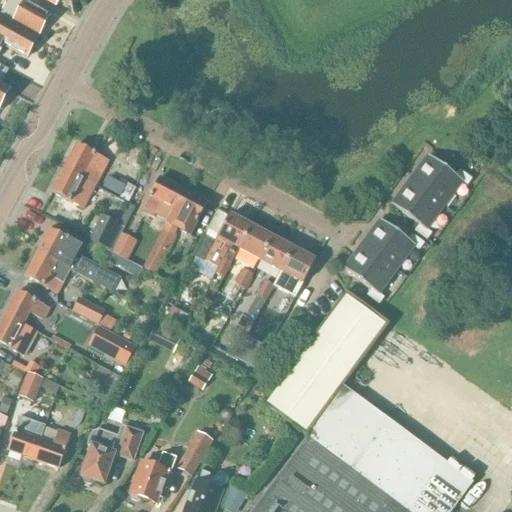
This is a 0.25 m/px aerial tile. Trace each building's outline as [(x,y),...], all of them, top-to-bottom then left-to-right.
[(9,0),(1,16),(21,27),(39,36),(49,17),(18,0),(9,0)] [(0,52),(3,47),(26,59),(37,40),(0,19),(0,52)] [(0,66),(0,110),(1,111),(7,102),(4,100),(9,91),(0,85),(0,82),(6,70),(0,66)] [(64,169),(96,186),(109,162),(76,146),(64,169)] [(412,183),(445,208),(463,184),(467,187),(472,180),(459,171),(455,177),(428,157),(417,171),(420,173),(412,183)] [(96,186),(64,169),(51,194),(84,211),(96,186)] [(120,197),(119,198),(129,204),(137,189),(121,180),(119,184),(109,179),(103,189),(120,197)] [(159,179),(149,197),(142,212),(154,218),(156,215),(167,221),(183,192),(159,179)] [(418,226),(415,232),(427,241),(431,235),(427,232),(445,208),(412,183),(405,194),(402,192),(391,206),(418,226)] [(167,221),(166,224),(177,231),(190,237),(197,222),(207,205),(183,192),(173,211),(167,221)] [(218,239),(216,243),(204,236),(192,257),(196,260),(204,264),(205,263),(217,270),(215,274),(224,279),(240,251),(238,250),(250,228),(229,216),(217,238),(218,239)] [(107,251),(119,228),(100,218),(88,240),(107,251)] [(132,228),(142,233),(146,224),(137,219),(132,228)] [(364,248),(398,272),(415,248),(420,251),(424,245),(412,236),(408,241),(380,221),(370,236),(372,237),(364,248)] [(271,240),(250,228),(238,250),(240,251),(260,262),(271,240)] [(50,231),(37,255),(69,271),(114,294),(122,279),(77,256),(82,247),(68,240),(50,231)] [(163,232),(156,245),(168,252),(175,238),(163,232)] [(121,235),(112,253),(127,262),(137,243),(121,235)] [(281,273),(293,251),(271,240),(260,262),(281,273)] [(379,297),(397,273),(398,272),(364,248),(357,258),(355,256),(344,271),(371,291),(367,296),(379,305),(383,300),(379,297)] [(293,251),(281,273),(303,285),(314,263),(293,251)] [(69,271),(37,255),(25,279),(56,295),(69,271)] [(196,260),(191,269),(200,275),(205,265),(204,264),(196,260)] [(235,285),(245,291),(254,276),(243,271),(235,285)] [(257,296),(267,301),(275,287),(265,282),(257,296)] [(17,293),(5,317),(23,327),(29,314),(42,321),(49,309),(17,293)] [(264,404),(307,436),(342,388),(389,325),(346,293),(264,404)] [(287,313),(295,299),(285,294),(278,308),(287,313)] [(105,312),(79,299),(72,315),(98,327),(105,312)] [(181,305),(183,313),(192,311),(190,303),(181,305)] [(173,309),(164,325),(182,333),(187,323),(190,318),(173,309)] [(0,325),(0,345),(10,350),(24,358),(36,334),(23,327),(5,317),(0,325)] [(180,340),(155,327),(147,342),(172,355),(180,340)] [(99,328),(88,348),(125,368),(136,348),(99,328)] [(48,338),(54,342),(59,335),(52,331),(48,338)] [(37,376),(40,368),(31,363),(27,370),(37,376)] [(202,392),(212,377),(198,368),(189,383),(202,392)] [(37,376),(27,370),(25,373),(29,374),(19,398),(33,404),(39,387),(56,395),(59,387),(36,377),(37,376)] [(121,378),(113,374),(95,406),(102,410),(121,378)] [(251,511),(452,511),(472,485),(342,388),(307,436),(251,511)] [(12,403),(4,400),(0,409),(0,413),(6,416),(12,403)] [(113,405),(109,423),(124,426),(128,408),(113,405)] [(49,421),(61,426),(65,414),(53,410),(49,421)] [(7,452),(33,461),(44,429),(32,424),(32,422),(19,418),(7,452)] [(91,448),(87,459),(80,478),(103,486),(114,456),(132,463),(142,434),(121,427),(118,437),(107,434),(100,431),(93,433),(89,440),(89,446),(91,448)] [(59,470),(65,451),(71,436),(58,431),(57,434),(44,429),(33,461),(59,470)] [(212,442),(198,433),(178,469),(192,477),(212,442)] [(203,466),(213,469),(218,457),(207,453),(203,466)] [(141,465),(137,477),(130,496),(156,505),(161,488),(165,490),(176,460),(162,455),(157,470),(141,465)] [(200,472),(191,496),(185,511),(213,511),(221,493),(205,487),(209,475),(200,472)] [(233,511),(245,493),(236,488),(223,509),(227,511),(233,511)]
